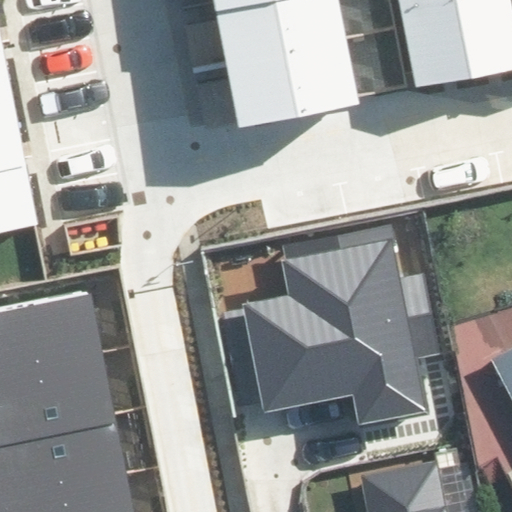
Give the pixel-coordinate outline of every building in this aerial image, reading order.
[(206,0),(232,129),(356,104),(335,0),(206,0)] [(511,0),(405,0),(420,75),(511,57),(511,0)] [(0,234),(35,228),(0,42),(0,234)] [(227,298),(243,395),(357,377),(361,403),(428,393),(401,224),(282,242),(288,279),(247,286),(248,294),(227,298)] [(0,303),(0,511),(132,511),(89,287),(0,303)] [(511,350),(501,356),(511,378),(511,350)] [(449,511),(439,457),(364,471),(371,511),(449,511)]
